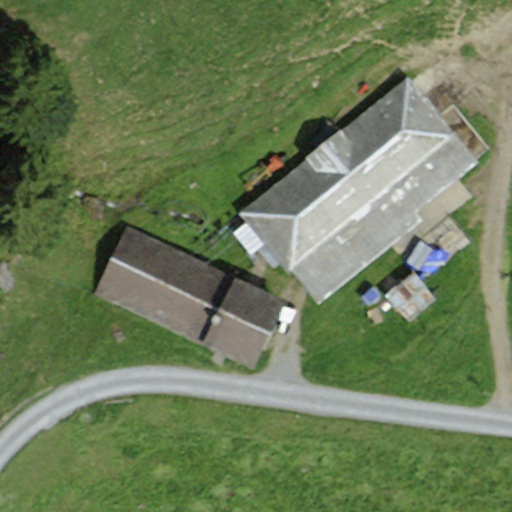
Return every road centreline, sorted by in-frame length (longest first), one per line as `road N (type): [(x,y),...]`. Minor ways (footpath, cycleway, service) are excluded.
road 1 (unclassified): [(511,426),(145,375),(73,392),(27,415),(0,443)]
road 2 (track): [(511,415),(490,243),(511,100)]
